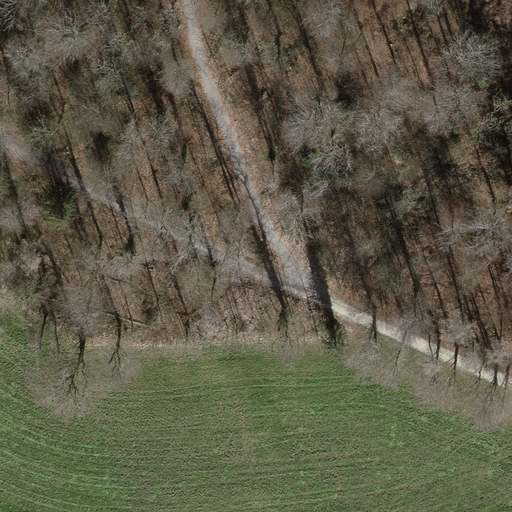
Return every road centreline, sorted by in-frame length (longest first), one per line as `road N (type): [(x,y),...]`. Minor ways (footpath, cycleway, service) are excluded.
road 1 (track): [(0,135),(258,273),(511,384)]
road 2 (track): [(190,0),(209,97),(261,220),(312,296)]
